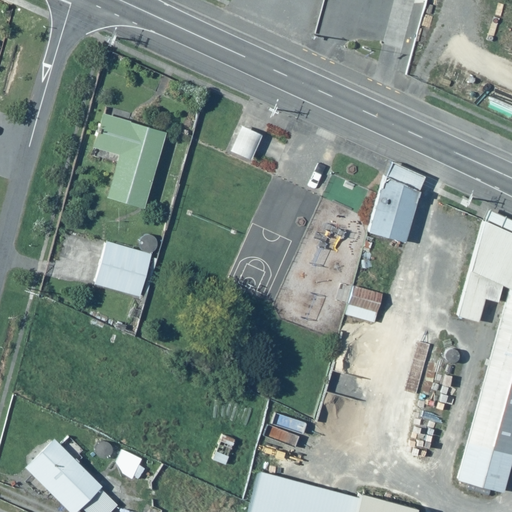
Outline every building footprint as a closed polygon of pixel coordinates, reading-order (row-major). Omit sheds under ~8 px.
[(166,130),(102,111),(89,146),(119,155),(107,197),(142,207),(166,130)] [(262,131),(239,122),(227,150),(250,160),(262,131)] [(408,157),(371,147),(355,206),(392,216),(408,157)] [(105,237),(92,282),(138,295),(151,251),(105,237)] [(511,382),(511,274),(494,269),(442,454),(488,467),(511,382)] [(381,291),(351,283),(343,311),(374,319),(381,291)] [(51,434),(22,463),(71,511),(79,505),(86,511),(109,511),(118,503),(74,458),(84,448),(71,436),(62,445),(51,434)] [(334,511),(345,474),(243,446),(224,511),(334,511)] [(400,511),(406,491),(345,474),(334,511),(400,511)]
